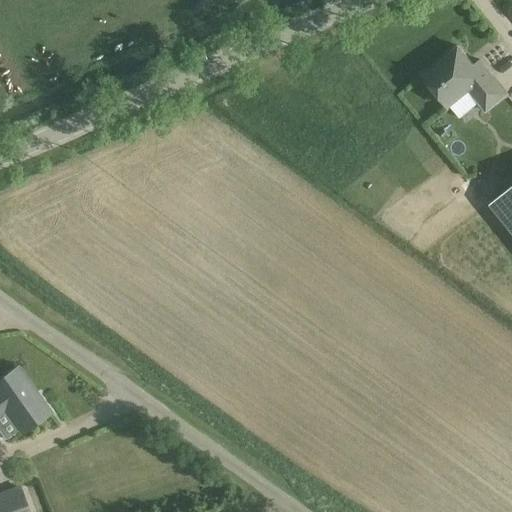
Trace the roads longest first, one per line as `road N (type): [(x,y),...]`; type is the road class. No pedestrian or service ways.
road 1 (unclassified): [(0,160),(369,0)]
road 2 (unclassified): [(285,511),(0,307)]
